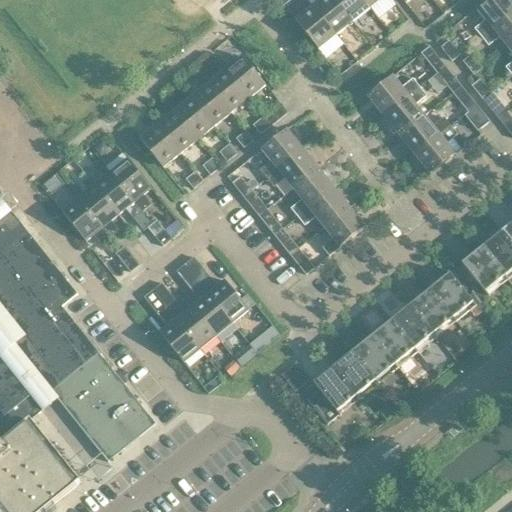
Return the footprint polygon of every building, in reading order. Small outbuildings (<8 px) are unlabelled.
[(335,0),(321,0),(313,7),(336,35),(353,22),(335,0)] [(362,0),(335,0),(353,22),(369,8),(362,0)] [(362,0),(369,8),(379,0),(362,0)] [(511,2),(510,0),(487,0),(477,9),(486,20),(475,29),(481,37),(511,12),(511,2)] [(336,35),(313,7),(295,21),(318,49),(336,35)] [(511,12),(481,37),(488,46),(499,37),(508,48),(511,44),(511,12)] [(452,61),(460,55),(449,41),(440,47),(452,61)] [(445,67),(430,47),(421,54),(437,74),(445,67)] [(471,55),(462,61),(474,75),(482,69),(471,55)] [(265,86),(243,57),(225,71),(248,100),(265,86)] [(461,87),(445,67),(437,74),(452,93),(461,87)] [(225,71),(208,85),(231,113),(248,100),(225,71)] [(393,77),(368,97),(383,116),(420,88),(413,79),(402,88),(393,77)] [(483,100),(491,93),(480,79),(472,86),(483,100)] [(208,85),(191,98),(214,127),(231,113),(208,85)] [(461,87),(452,93),(468,112),(476,106),(461,87)] [(426,96),(420,88),(383,116),(399,136),(424,116),(415,105),(426,96)] [(491,93),(483,100),(499,120),(507,113),(491,93)] [(214,127),(191,98),(174,112),(197,140),(214,127)] [(288,113),(280,104),(270,112),(278,121),(288,113)] [(468,112),(450,126),(414,155),(430,175),(466,146),(457,135),(470,125),(477,133),(489,123),(476,106),(468,112)] [(197,140),(174,112),(157,125),(180,154),(197,140)] [(511,119),(507,113),(499,120),(511,136),(511,119)] [(424,116),(399,136),(414,155),(450,126),(444,118),(433,127),(424,116)] [(261,135),(270,127),(263,117),(253,125),(261,135)] [(157,125),(140,140),(163,168),(180,154),(157,125)] [(287,130),(262,150),(251,159),(267,179),(303,150),(287,130)] [(244,148),(254,140),(246,131),(236,139),(244,148)] [(227,162),(237,154),(229,145),(219,152),(227,162)] [(303,150),(267,179),(274,187),(284,178),(293,189),(318,169),(303,150)] [(151,189),(122,153),(106,167),(111,173),(142,212),(151,205),(143,196),(151,189)] [(210,175),(220,168),(212,158),(203,166),(210,175)] [(318,169),(293,189),(302,200),(291,209),(298,217),(334,188),(318,169)] [(193,189),(203,181),(195,172),(186,180),(193,189)] [(111,173),(95,186),(119,215),(126,210),(133,219),(142,212),(111,173)] [(241,177),(232,183),(243,197),(252,191),(241,177)] [(119,215),(95,186),(79,199),(110,238),(119,231),(111,221),(119,215)] [(334,188),(298,217),(305,226),(316,217),(324,228),(349,208),(334,188)] [(256,196),(248,203),(259,217),(267,210),(256,196)] [(79,199),(62,212),(86,242),(94,236),(101,245),(110,238),(79,199)] [(349,208),(324,228),(333,239),(322,248),(329,257),(365,228),(349,208)] [(263,222),(274,236),(283,229),(272,215),(263,222)] [(155,237),(164,230),(157,221),(147,228),(155,237)] [(511,224),(501,232),(511,245),(511,224)] [(172,239),(164,230),(155,237),(163,247),(172,239)] [(0,285),(43,251),(27,231),(0,252),(0,285)] [(511,245),(501,232),(482,248),(505,277),(511,271),(511,245)] [(279,241),(290,255),(298,249),(287,235),(279,241)] [(123,263),(132,256),(125,246),(115,254),(123,263)] [(505,277),(482,248),(462,264),(485,293),(505,277)] [(55,266),(43,251),(0,285),(0,295),(7,305),(55,266)] [(303,255),(295,261),(306,275),(314,268),(303,255)] [(140,265),(132,256),(123,263),(130,273),(140,265)] [(217,287),(194,258),(184,265),(232,324),(249,310),(225,281),(217,287)] [(232,324),(184,265),(176,272),(200,301),(192,308),(216,337),(232,324)] [(55,266),(7,305),(19,320),(67,281),(55,266)] [(450,274),(430,290),(454,318),(473,303),(450,274)] [(78,295),(67,281),(19,320),(42,348),(74,322),(62,307),(78,295)] [(161,284),(152,291),(200,350),(216,337),(192,308),(185,313),(161,284)] [(454,318),(430,290),(411,306),(434,334),(454,318)] [(152,291),(144,298),(168,327),(160,334),(184,363),(200,350),(152,291)] [(411,306),(392,321),(415,350),(434,334),(411,306)] [(392,321),(372,337),(395,366),(415,350),(392,321)] [(74,322),(42,348),(26,360),(52,392),(99,354),(74,322)] [(372,337),(353,352),(376,381),(395,366),(372,337)] [(353,352),(334,368),(357,397),(376,381),(353,352)] [(99,354),(52,392),(57,400),(58,399),(108,462),(156,424),(115,374),(99,354)] [(0,355),(0,419),(31,395),(0,355)] [(314,384),(321,392),(308,402),(322,419),(334,409),(337,412),(357,397),(334,368),(314,384)] [(0,509),(2,511),(44,511),(77,486),(76,486),(78,484),(28,422),(3,442),(0,439),(0,509)]
